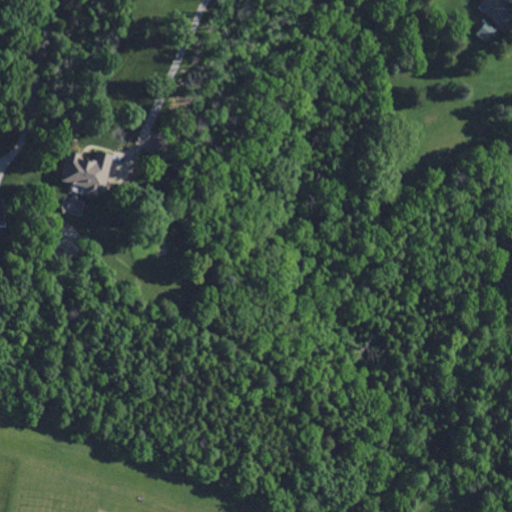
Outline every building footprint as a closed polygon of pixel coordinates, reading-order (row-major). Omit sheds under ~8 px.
[(502,27),(477,7),(482,0),(506,0),(511,4),(511,14),(502,27)] [(487,41),(477,33),(486,23),(496,31),(487,41)] [(131,37),(123,33),(126,28),(127,25),(135,29),(131,37)] [(165,159),(165,158),(155,154),(150,151),(151,149),(157,137),(158,136),(173,143),(165,159)] [(107,174),(104,184),(103,187),(102,192),(97,191),(96,195),(86,193),(85,192),(86,188),(71,184),(60,181),(68,151),(80,154),(79,158),(80,158),(82,159),(84,159),(86,160),(86,158),(93,160),(96,150),(112,155),(107,174)]
